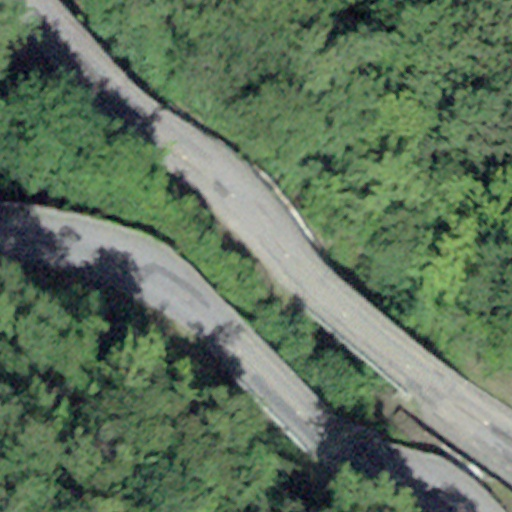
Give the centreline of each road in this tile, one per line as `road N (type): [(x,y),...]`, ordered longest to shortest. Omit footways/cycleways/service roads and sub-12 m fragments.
road 1 (tertiary): [(25,0),(134,121),(262,223),(353,323),(511,439)]
road 2 (tertiary): [(466,511),(449,494),(366,459),(308,418),(149,257),(0,209)]
